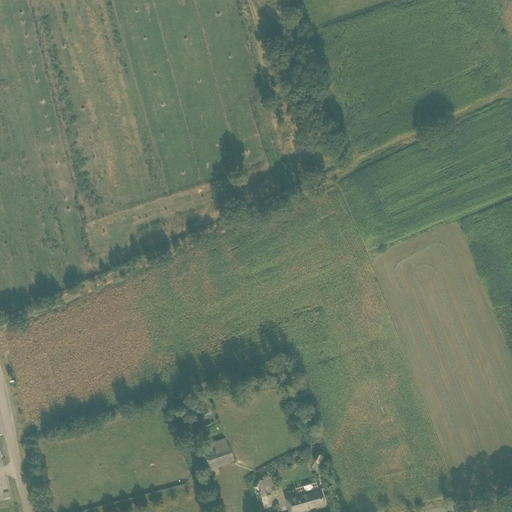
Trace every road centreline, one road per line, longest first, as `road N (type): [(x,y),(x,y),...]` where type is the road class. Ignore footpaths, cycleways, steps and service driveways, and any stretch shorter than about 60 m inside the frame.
road 1 (track): [(0,324),(511,94)]
road 2 (unclassified): [(30,511),(0,385)]
